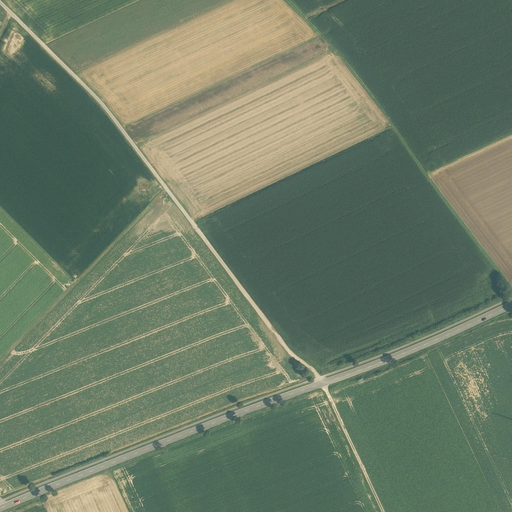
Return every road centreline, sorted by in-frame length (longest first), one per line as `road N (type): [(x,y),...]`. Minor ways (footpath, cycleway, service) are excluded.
road 1 (track): [(0,4),(100,102),(291,354),(318,376),(382,511)]
road 2 (secondary): [(0,509),(511,304)]
road 3 (track): [(284,0),(366,91),(511,289)]
road 4 (track): [(0,361),(169,193)]
